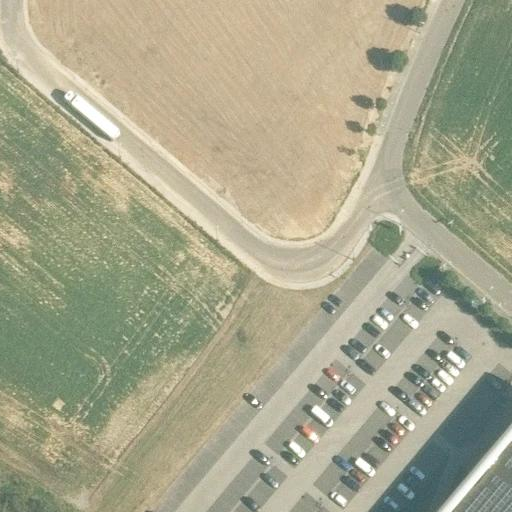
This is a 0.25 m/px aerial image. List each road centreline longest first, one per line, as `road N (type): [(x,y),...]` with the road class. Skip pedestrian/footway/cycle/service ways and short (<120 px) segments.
road 1 (unclassified): [(10,0),(11,36),(168,179),(283,266),(321,265),(360,222),(389,172)]
road 2 (unclassified): [(389,172),(393,140),(447,0)]
road 3 (unclassified): [(511,298),(400,208),(389,172)]
